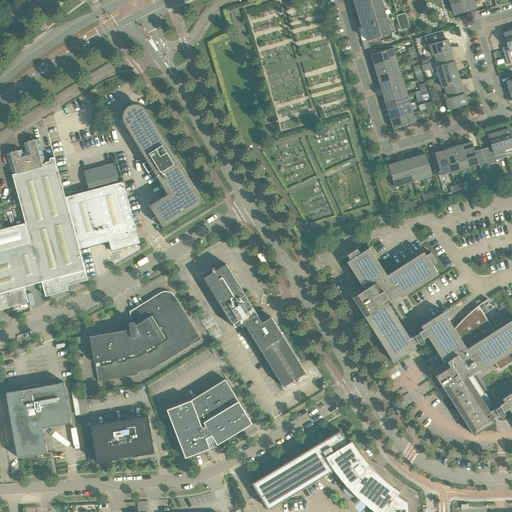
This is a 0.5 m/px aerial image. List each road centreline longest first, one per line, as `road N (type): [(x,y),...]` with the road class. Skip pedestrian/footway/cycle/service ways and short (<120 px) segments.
road 1 (unclassified): [(358,383),(199,476),(0,490)]
road 2 (unclassified): [(0,336),(107,291),(248,205)]
road 3 (residential): [(340,0),(385,148),(488,118)]
road 4 (residential): [(358,383),(248,205)]
road 5 (residential): [(511,478),(462,477),(423,462),(394,437),(358,383)]
road 6 (unclassified): [(0,138),(109,69),(161,57)]
road 7 (residential): [(248,205),(161,57)]
road 8 (tertiary): [(0,102),(139,13)]
road 9 (tertiary): [(124,0),(0,84)]
